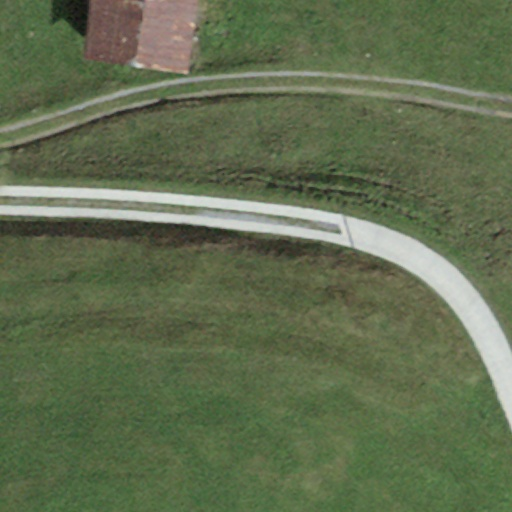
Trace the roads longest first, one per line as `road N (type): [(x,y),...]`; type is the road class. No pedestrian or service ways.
road 1 (unclassified): [(0,207),(272,224),(379,246),(470,292),(511,383)]
road 2 (track): [(0,143),(211,83),(379,86),(511,112)]
